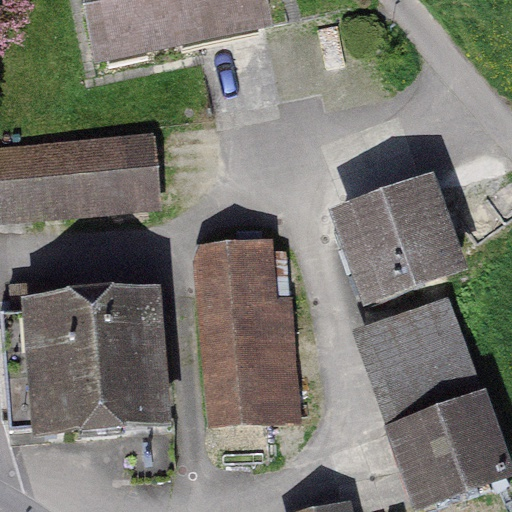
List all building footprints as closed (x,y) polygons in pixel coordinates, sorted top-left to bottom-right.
[(81,0),(96,73),(273,37),(265,0),(81,0)] [(156,137),(0,150),(0,229),(162,215),(156,137)] [(329,218),(364,316),(470,278),(434,180),(329,218)] [(275,255),(274,244),(195,249),(206,433),(302,427),(294,299),(290,299),(287,254),(275,255)] [(161,295),(60,303),(58,284),(8,288),(11,315),(0,316),(0,319),(10,436),(31,434),(32,447),(173,435),(161,295)] [(450,301),(352,334),(412,511),(432,511),(511,485),(511,471),(486,395),(483,396),(450,301)]
